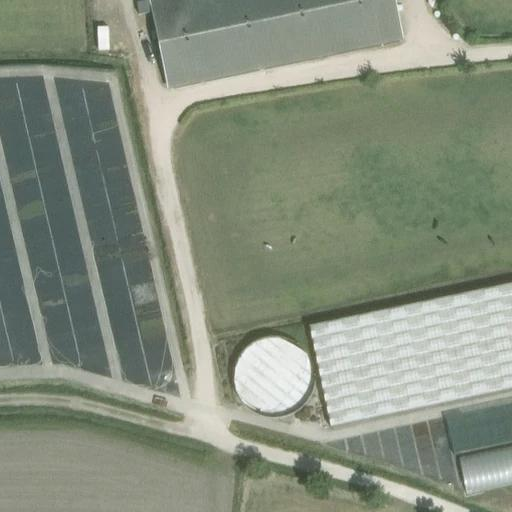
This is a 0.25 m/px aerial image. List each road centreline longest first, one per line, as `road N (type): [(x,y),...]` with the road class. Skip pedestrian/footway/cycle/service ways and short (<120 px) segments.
road 1 (unknown): [(217,441),(142,136),(150,118),(194,95),(452,53)]
road 2 (track): [(217,441),(452,511)]
road 3 (track): [(0,402),(78,405),(217,441)]
